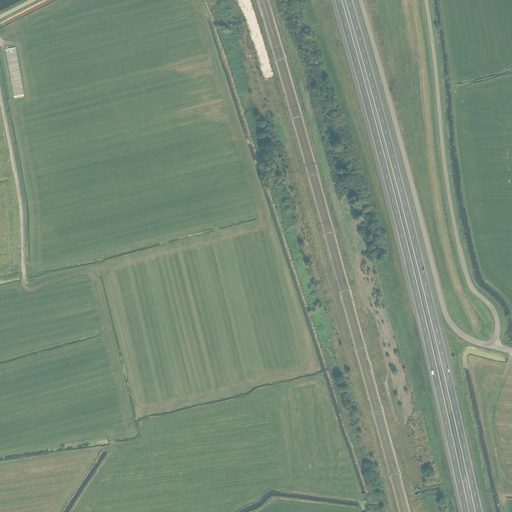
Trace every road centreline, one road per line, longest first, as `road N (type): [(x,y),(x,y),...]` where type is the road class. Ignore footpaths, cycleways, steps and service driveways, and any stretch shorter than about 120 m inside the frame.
road 1 (motorway): [(479,511),(348,0)]
road 2 (motorway): [(337,0),(466,511)]
road 3 (unclassified): [(493,346),(460,332),(443,306),(358,0)]
road 4 (unclassified): [(493,346),(495,314),(469,283),(455,232),(425,0)]
road 5 (track): [(0,92),(23,274)]
